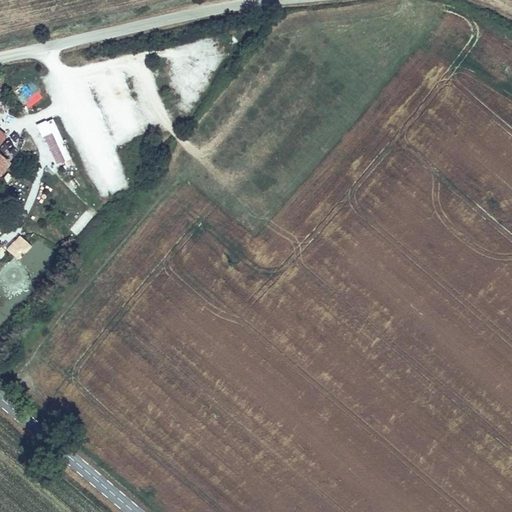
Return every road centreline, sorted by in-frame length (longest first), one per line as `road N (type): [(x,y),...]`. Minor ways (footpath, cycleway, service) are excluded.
road 1 (tertiary): [(265,0),(0,58)]
road 2 (secondary): [(0,399),(131,511)]
